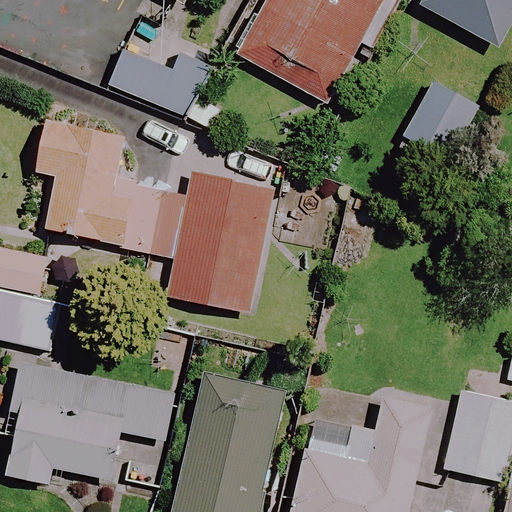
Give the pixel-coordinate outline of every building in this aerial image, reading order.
[(401,0),(260,0),(230,56),(326,108),(358,49),(371,56),(401,0)] [(511,23),(511,0),(422,0),(418,9),(498,51),(511,23)] [(209,64),(132,32),(107,89),(185,122),(209,64)] [(484,103),(439,76),(401,139),(446,166),(484,103)] [(170,303),(254,314),(264,238),(329,247),(335,196),(194,177),(191,199),(119,189),(127,132),(45,122),(37,180),(53,182),(45,243),(176,260),(170,303)] [(0,301),(44,308),(52,258),(0,249),(0,301)] [(44,308),(0,301),(0,345),(48,354),(55,310),(44,308)] [(167,445),(177,398),(94,380),(19,363),(9,409),(21,411),(6,479),(50,489),(54,471),(111,483),(122,435),(167,445)] [(259,511),(284,391),(203,374),(174,511),(259,511)] [(511,453),(511,406),(460,397),(445,475),(506,487),(511,453)] [(379,427),(315,415),(296,511),(410,511),(431,407),(384,398),(379,427)] [(511,511),(511,461),(502,511),(511,511)]
